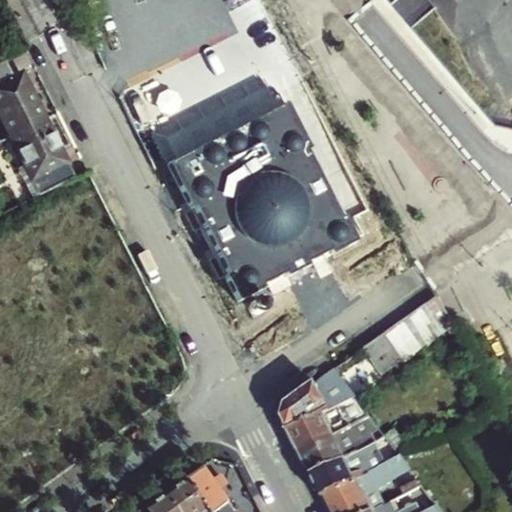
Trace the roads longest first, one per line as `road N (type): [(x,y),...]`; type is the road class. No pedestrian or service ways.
road 1 (residential): [(237,397),(37,0)]
road 2 (residential): [(237,397),(511,209)]
road 3 (residential): [(349,0),(511,189)]
road 4 (residential): [(71,511),(237,397)]
road 5 (residential): [(237,397),(294,511)]
